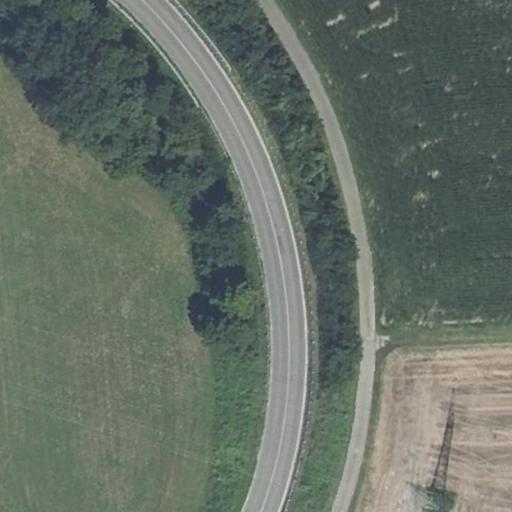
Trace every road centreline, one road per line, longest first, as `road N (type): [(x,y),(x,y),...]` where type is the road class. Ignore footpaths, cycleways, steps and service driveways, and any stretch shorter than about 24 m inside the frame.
road 1 (primary): [(136,0),(175,39),(235,124),(275,221),(291,383),(264,511)]
road 2 (unclassified): [(264,0),(332,112),(370,261),(369,422),(345,511)]
road 3 (track): [(373,341),(511,335)]
